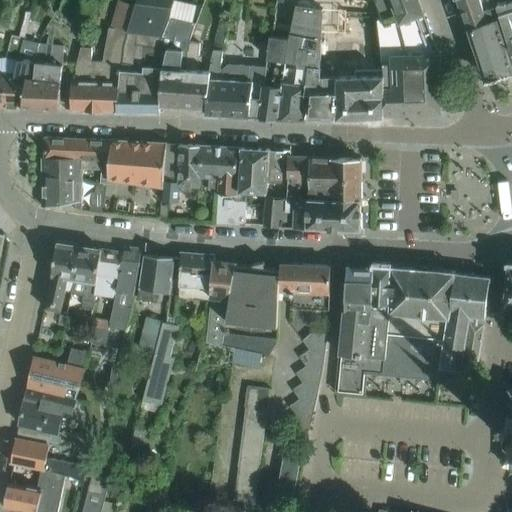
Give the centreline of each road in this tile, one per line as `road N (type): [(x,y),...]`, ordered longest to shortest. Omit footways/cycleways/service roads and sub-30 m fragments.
road 1 (residential): [(479,135),(0,120)]
road 2 (residential): [(40,220),(139,235),(467,251),(501,241)]
road 3 (residential): [(0,403),(40,220)]
road 4 (residential): [(479,135),(438,0)]
